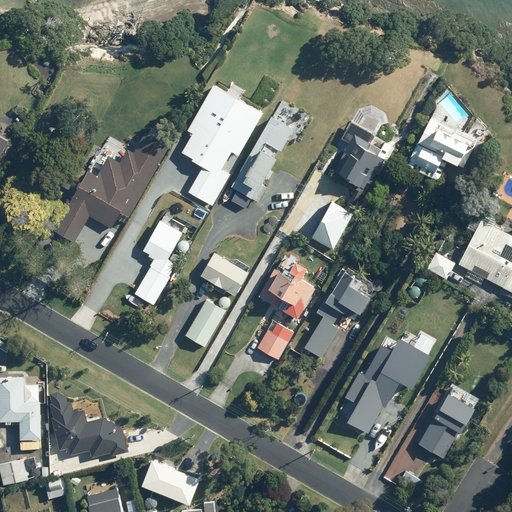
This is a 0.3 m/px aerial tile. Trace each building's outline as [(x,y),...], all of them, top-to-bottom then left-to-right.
[(191,189),(212,201),(230,171),(222,167),(233,147),(238,150),(263,107),(217,81),(189,129),(193,131),(183,149),(206,162),(191,189)] [(272,113),(233,183),(258,197),(266,183),(263,181),(294,125),(272,113)] [(408,163),(439,179),(450,159),(464,166),(479,138),(446,121),(445,123),(431,116),(408,163)] [(334,247),(355,212),(352,210),(369,180),(372,182),(393,144),(374,134),(375,132),(352,119),(342,137),(350,141),(334,169),(347,177),(343,183),(356,190),(346,207),(333,200),(330,205),(329,204),(321,218),(322,219),(313,236),(334,247)] [(90,215),(112,227),(126,204),(132,208),(171,142),(147,129),(136,148),(128,143),(118,160),(110,155),(98,175),(89,169),(54,229),(75,241),(90,215)] [(0,153),(10,137),(0,131),(0,171),(1,169),(0,168),(0,153)] [(497,214),(501,207),(493,203),(490,210),(497,214)] [(456,212),(462,215),(466,209),(459,206),(456,212)] [(511,232),(495,224),(499,216),(487,210),(460,262),(470,267),(466,275),(481,283),(485,275),(511,288),(511,232)] [(167,261),(183,234),(165,224),(161,231),(155,227),(143,249),(151,252),(150,254),(155,257),(156,255),(167,261)] [(457,262),(437,250),(428,266),(447,277),(457,262)] [(250,271),(215,251),(202,274),(236,294),(250,271)] [(299,317),(317,286),(303,278),(308,268),(297,261),(291,270),(296,273),(293,277),(276,267),(259,295),(299,317)] [(152,265),(136,292),(153,302),(169,275),(152,265)] [(373,280),(349,266),(347,270),(343,267),(332,286),(335,287),(328,297),(327,297),(319,311),(324,314),(307,344),(323,354),(340,326),(333,323),(334,321),(335,321),(340,313),(348,318),(350,314),(356,317),(361,309),(362,310),(377,284),(372,281),(373,280)] [(207,298),(187,334),(206,345),(227,309),(207,298)] [(280,358),(295,330),(278,321),(273,330),(269,327),(258,346),(280,358)] [(396,378),(411,387),(412,385),(420,389),(424,382),(416,378),(426,360),(424,359),(436,339),(413,326),(405,340),(390,332),(385,340),(384,340),(368,367),(360,362),(343,392),(356,399),(346,417),(366,429),(396,378)] [(227,364),(231,355),(223,352),(219,360),(227,364)] [(0,375),(0,420),(21,420),(21,438),(42,437),(41,400),(39,400),(39,383),(25,383),(24,375),(0,375)] [(419,442),(445,457),(460,430),(463,431),(477,406),(475,406),(477,403),(453,389),(451,392),(449,390),(419,442)] [(69,401),(67,395),(60,390),(50,392),(53,402),(51,402),(55,416),(52,417),(61,449),(69,447),(71,454),(91,449),(92,456),(111,451),(112,454),(129,450),(124,427),(104,416),(88,420),(85,408),(75,410),(72,400),(69,401)] [(143,483),(191,502),(201,476),(154,457),(143,483)] [(29,478),(24,458),(0,463),(0,467),(4,484),(29,478)] [(63,476),(45,481),(49,497),(67,493),(63,476)] [(124,511),(120,495),(90,502),(92,511),(124,511)] [(137,497),(127,499),(129,511),(140,511),(141,511),(137,497)] [(216,511),(216,499),(206,500),(205,511),(216,511)]
